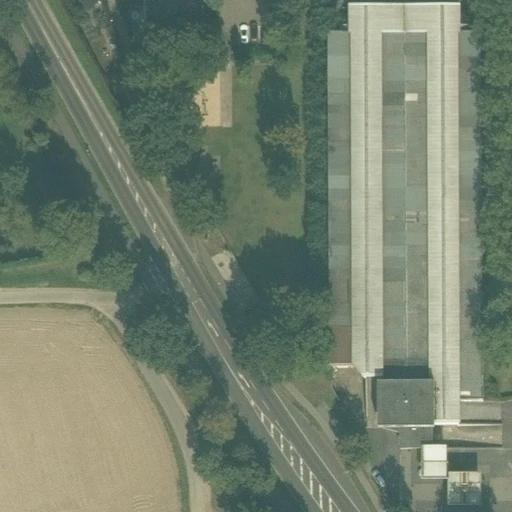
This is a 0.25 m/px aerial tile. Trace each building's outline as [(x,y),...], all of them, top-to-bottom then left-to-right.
[(482,205),(481,36),(468,36),(468,28),(459,28),(459,8),(350,8),(350,28),(339,28),(339,36),(328,36),(330,369),(354,368),(364,381),(374,380),(382,379),(382,386),(434,385),(434,427),(459,426),(458,403),(483,403),(482,236),(488,235),(488,205),(482,205)] [(434,427),(434,385),(382,386),(379,386),(378,431),(407,431),(430,431),(435,431),(434,427)] [(458,403),(459,426),(483,427),(483,417),(483,403),(458,403)] [(406,448),(421,449),(431,448),(431,438),(430,431),(407,431),(406,448)] [(448,449),(431,448),(421,449),(421,483),(448,482),(448,509),(482,509),(481,475),(449,475),(448,449)]
